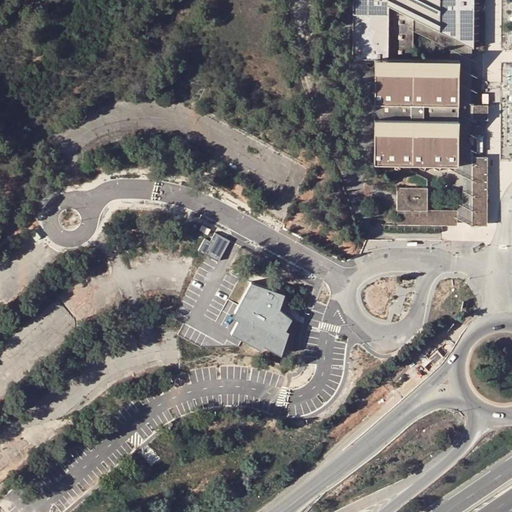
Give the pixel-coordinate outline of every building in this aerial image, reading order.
[(374,60),(411,62),(412,21),(472,49),(472,0),(352,0),(351,60),(374,60)] [(455,168),(454,212),(454,220),(469,228),(469,217),(470,159),(471,122),(471,107),(472,49),(412,21),(411,62),(456,63),(455,168)] [(456,63),(411,62),(374,60),(372,166),(394,166),(407,173),(411,167),(422,173),(425,167),(426,167),(437,173),(440,168),(451,173),(455,168),(456,63)] [(486,107),(471,107),(471,122),(485,122),(486,107)] [(469,217),(484,224),(485,160),(470,159),(469,217)] [(394,191),(425,192),(425,182),(407,173),(394,166),(394,191)] [(424,211),(425,192),(394,191),(393,211),(424,211)] [(438,227),(439,211),(424,211),(393,211),(393,226),(438,227)] [(439,211),(438,227),(440,227),(454,227),(454,220),(454,212),(439,211)] [(484,228),(484,224),(469,217),(469,228),(484,228)] [(199,230),(208,235),(211,229),(202,224),(199,230)] [(199,249),(218,259),(229,240),(216,233),(211,242),(205,239),(199,249)] [(251,277),(230,318),(238,322),(232,334),(260,349),(263,345),(280,354),(289,336),(282,333),(289,318),(274,310),(281,298),(273,293),(271,297),(269,296),(273,288),(251,277)]
